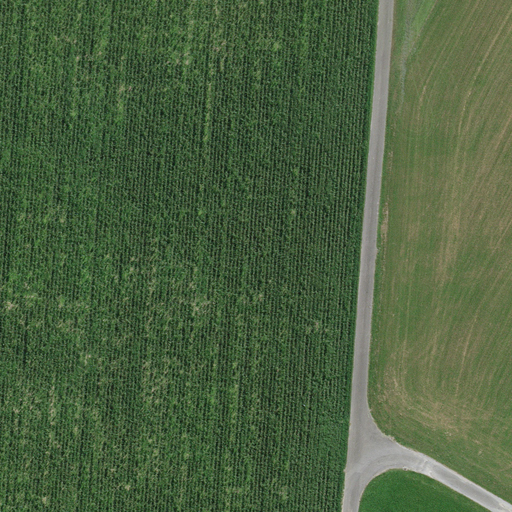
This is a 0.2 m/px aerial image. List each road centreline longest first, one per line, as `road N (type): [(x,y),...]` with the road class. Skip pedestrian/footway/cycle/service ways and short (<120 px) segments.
road 1 (track): [(361,511),(388,0)]
road 2 (track): [(501,511),(368,437)]
